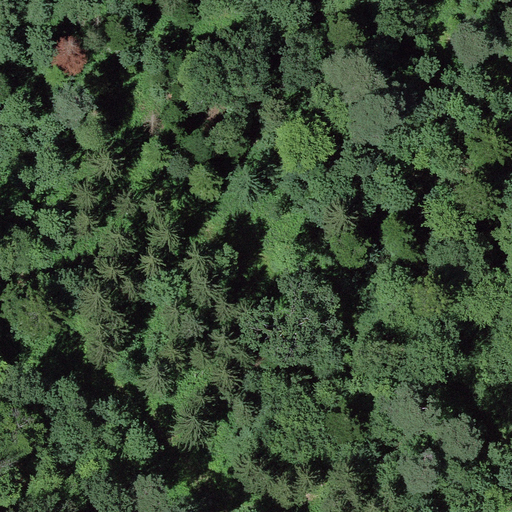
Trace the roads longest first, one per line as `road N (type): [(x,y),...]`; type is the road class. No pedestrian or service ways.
road 1 (track): [(511,441),(417,362),(0,95)]
road 2 (track): [(511,78),(386,0)]
